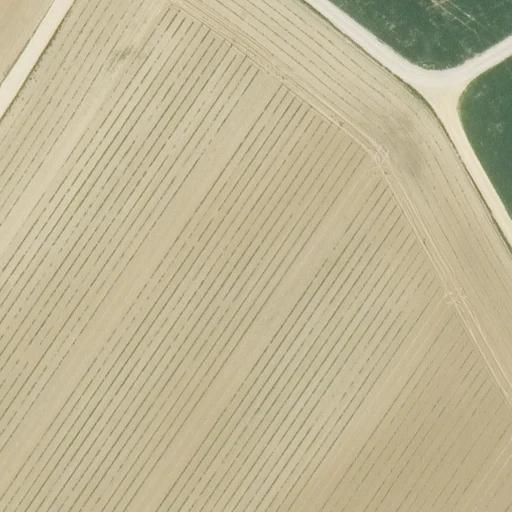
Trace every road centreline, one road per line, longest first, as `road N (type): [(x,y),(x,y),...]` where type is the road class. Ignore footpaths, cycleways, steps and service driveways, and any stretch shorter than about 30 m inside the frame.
road 1 (track): [(511,235),(431,86)]
road 2 (track): [(431,86),(314,0)]
